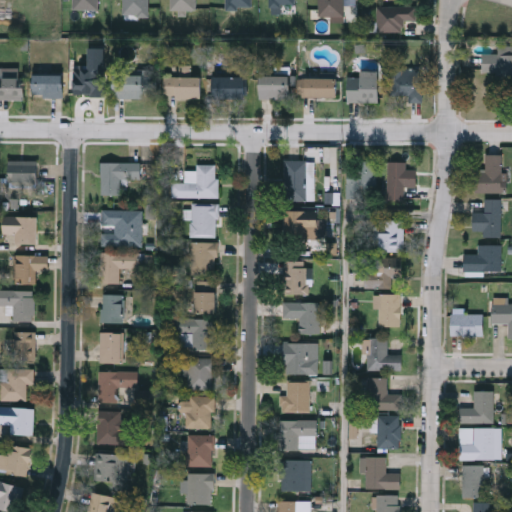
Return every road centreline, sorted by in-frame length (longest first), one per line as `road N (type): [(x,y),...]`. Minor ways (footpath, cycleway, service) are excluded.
road 1 (residential): [(450,0),(433,511)]
road 2 (residential): [(76,132),(71,353),(55,511)]
road 3 (residential): [(258,133),(250,511)]
road 4 (residential): [(258,133),(0,131)]
road 5 (residential): [(258,133),(511,133)]
